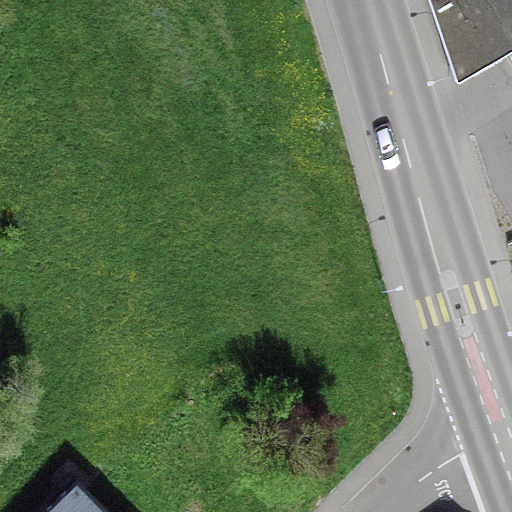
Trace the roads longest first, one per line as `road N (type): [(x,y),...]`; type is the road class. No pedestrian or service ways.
road 1 (tertiary): [(504,441),(368,0)]
road 2 (residential): [(504,441),(413,486),(388,511)]
